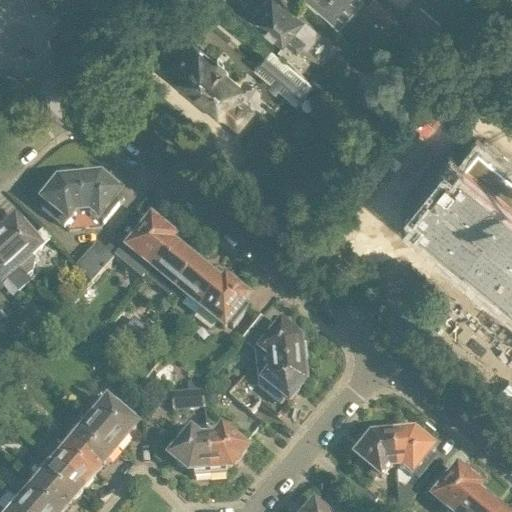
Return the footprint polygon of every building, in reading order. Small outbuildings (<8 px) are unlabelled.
[(265,0),(252,16),(285,42),(277,52),(301,72),(309,62),(297,52),(303,45),(306,48),(318,33),(321,35),(321,34),(280,0),(265,0)] [(306,0),(316,9),(322,2),(323,0),(306,0)] [(389,10),(376,0),(371,0),(365,7),(380,20),(389,10)] [(428,39),(440,25),(416,5),(404,18),(428,39)] [(198,97),(205,103),(207,103),(239,128),(238,126),(251,110),(232,94),(240,84),(223,70),(223,65),(218,60),(212,61),(191,43),(169,70),(168,69),(167,69),(181,81),(181,83),(188,89),(187,90),(197,98),(198,97)] [(311,85),(270,50),(254,68),(272,83),(269,86),(275,92),(278,89),(295,103),(311,85)] [(372,110),(386,92),(374,82),(360,100),(372,110)] [(274,133),(262,123),(248,139),(260,150),(274,133)] [(511,175),(478,147),(453,177),(445,170),(415,206),(423,213),(416,221),(511,300),(511,175)] [(76,216),(82,215),(89,214),(98,222),(102,218),(106,222),(119,206),(120,207),(125,202),(100,182),(96,183),(95,177),(63,181),(63,186),(58,186),(40,210),(60,227),(64,222),(68,225),(76,216)] [(114,260),(140,282),(142,283),(146,278),(151,272),(149,270),(173,242),(170,239),(170,238),(157,227),(156,228),(152,224),(148,228),(144,224),(128,243),(120,237),(107,254),(114,260)] [(43,233),(36,239),(23,225),(18,229),(15,225),(0,238),(0,249),(19,271),(51,243),(43,233)] [(171,298),(176,292),(196,268),(170,247),(174,242),(173,242),(149,270),(151,272),(146,278),(171,298)] [(114,260),(107,254),(97,245),(75,270),(91,288),(114,260)] [(0,288),(6,283),(18,296),(31,285),(19,271),(0,249),(0,288)] [(223,290),(222,289),(196,268),(176,292),(203,314),(223,290)] [(80,295),(90,288),(81,277),(77,281),(77,290),(80,295)] [(223,290),(203,314),(224,332),(228,327),(233,331),(250,310),(245,306),(248,303),(244,299),(244,298),(231,287),(230,288),(226,284),(222,289),(223,290)] [(11,329),(0,317),(0,337),(1,338),(11,329)] [(145,330),(134,320),(123,333),(121,331),(106,349),(120,360),(145,330)] [(258,371),(271,370),(302,366),(307,366),(305,349),(300,350),(300,345),(281,330),(278,334),(261,320),(248,336),(241,343),(256,356),(258,371)] [(143,382),(149,375),(138,365),(131,372),(143,382)] [(308,381),(307,366),(302,366),(271,370),(271,376),(265,385),(268,388),(264,393),(281,406),(285,401),(289,405),(304,386),(303,382),(308,381)] [(230,394),(231,384),(220,384),(220,394),(230,394)] [(192,396),(204,394),(203,385),(191,387),(192,396)] [(151,396),(139,386),(131,397),(142,407),(151,396)] [(204,393),(206,407),(219,405),(217,392),(204,393)] [(172,398),(172,413),(204,410),(204,394),(192,396),(172,398)] [(132,427),(136,422),(115,405),(111,409),(108,406),(101,414),(98,412),(84,415),(80,420),(90,427),(118,452),(130,439),(129,438),(135,430),(132,427)] [(79,439),(72,447),(101,472),(118,452),(90,427),(79,439)] [(246,446),(230,433),(226,437),(222,433),(214,442),(207,442),(210,479),(226,478),(226,473),(231,472),(246,454),(242,451),(246,446)] [(392,434),(396,471),(404,470),(412,477),(415,473),(420,477),(433,461),(428,457),(432,453),(414,438),(409,438),(408,433),(392,434)] [(396,471),(392,434),(376,436),(377,441),(372,442),(357,460),(361,464),(357,469),(374,482),(378,477),(381,480),(388,472),(396,471)] [(188,440),(183,436),(170,452),(174,456),(171,460),(189,476),(194,475),(194,481),(210,479),(207,442),(199,443),(193,435),(191,435),(188,440)] [(55,467),(84,492),(101,472),(72,447),(66,442),(49,462),(55,467)] [(35,485),(67,511),(84,492),(55,467),(45,479),(40,479),(35,485)] [(434,502),(445,511),(461,511),(475,495),(476,496),(480,492),(475,488),(476,487),(463,476),(462,477),(457,474),(454,477),(449,473),(432,494),(437,498),(434,502)] [(6,499),(13,507),(30,492),(22,484),(6,499)] [(378,500),(358,484),(349,494),(369,511),(378,500)] [(26,511),(67,511),(35,485),(30,490),(31,495),(21,507),(26,511)] [(405,511),(416,499),(406,491),(398,492),(399,511),(405,511)] [(495,511),(476,496),(475,495),(461,511),(495,511)]
